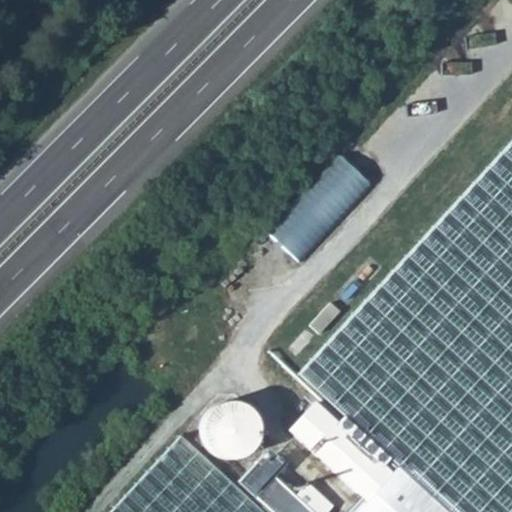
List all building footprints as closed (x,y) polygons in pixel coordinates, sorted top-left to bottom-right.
[(511,511),(511,149),(298,377),(393,467),(440,511),(511,511)] [(270,229),(300,260),(375,186),(345,155),(270,229)] [(309,401),(285,428),(351,491),(377,463),(309,401)] [(195,425),(194,430),(194,433),(194,436),(196,441),(199,446),(201,448),(206,450),(210,452),(215,452),(221,450),(225,449),(228,446),(231,441),(233,438),(234,432),(233,427),(232,424),(230,420),(227,417),(225,416),(221,414),(219,413),(213,412),(206,413),(202,415),(199,418),(196,422),(195,425)] [(260,511),(178,435),(105,511),(260,511)] [(377,463),(351,491),(363,501),(388,473),(377,463)] [(363,501),(352,511),(440,511),(393,467),(388,473),(363,501)]
